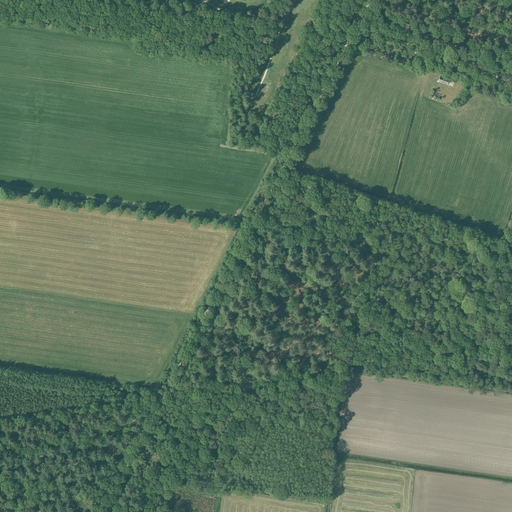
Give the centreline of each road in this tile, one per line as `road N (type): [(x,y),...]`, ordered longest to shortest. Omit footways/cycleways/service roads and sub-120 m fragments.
road 1 (track): [(295,141),(160,399)]
road 2 (track): [(354,31),(511,82)]
road 3 (track): [(0,374),(160,399)]
road 4 (track): [(160,399),(102,511)]
road 5 (track): [(354,31),(295,141)]
